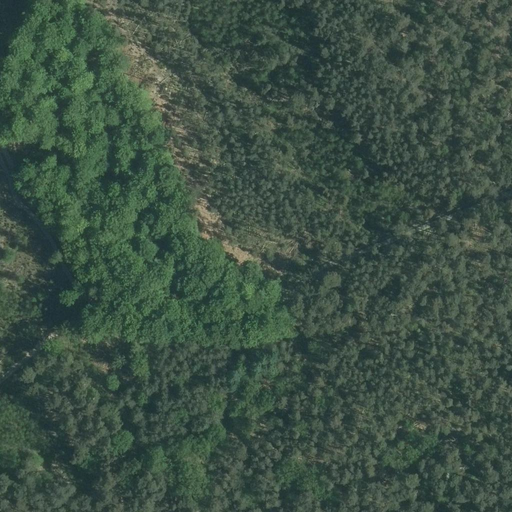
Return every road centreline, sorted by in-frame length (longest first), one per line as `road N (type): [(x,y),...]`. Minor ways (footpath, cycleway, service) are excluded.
road 1 (track): [(0,381),(96,302),(0,136)]
road 2 (track): [(0,124),(50,0)]
